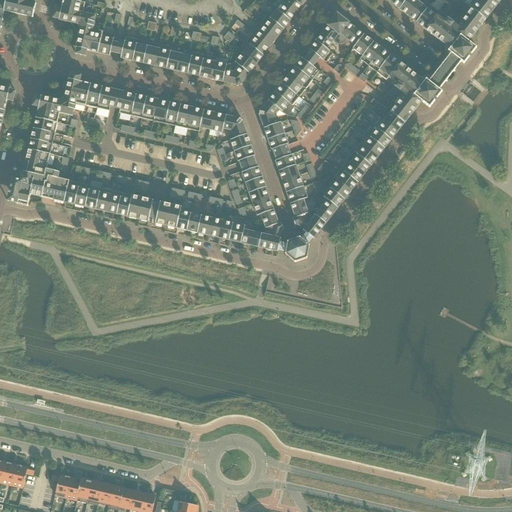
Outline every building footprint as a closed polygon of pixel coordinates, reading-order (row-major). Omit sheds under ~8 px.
[(0,0),(0,27),(1,28),(2,27),(0,26),(2,21),(3,21),(3,19),(2,18),(4,11),(26,16),(31,17),(33,18),(33,16),(34,11),(34,10),(36,5),(36,4),(35,4),(30,3),(30,0),(0,0)] [(98,53),(103,32),(93,30),(93,27),(94,28),(95,23),(94,23),(95,17),(83,14),(85,4),(68,0),(63,0),(61,10),(55,8),(53,19),(59,20),(59,21),(71,23),(79,36),(76,48),(77,49),(75,54),(85,57),(86,55),(87,51),(98,53)] [(290,21),(290,20),(301,6),(302,5),(294,0),(281,0),(286,4),(279,12),(290,21)] [(406,0),(391,0),(390,1),(389,2),(399,9),(406,0)] [(407,16),(419,0),(406,0),(399,9),(407,16)] [(416,23),(429,5),(422,0),(419,0),(407,16),(416,23)] [(485,20),(492,12),(476,0),(473,0),(468,7),(485,20)] [(476,0),(492,12),(499,3),(494,0),(476,0)] [(257,11),(260,8),(254,3),(251,6),(257,11)] [(436,16),(436,17),(439,13),(429,5),(416,23),(425,30),(436,16)] [(468,42),(485,20),(468,7),(457,20),(450,15),(447,19),(439,13),(436,17),(436,16),(425,30),(450,49),(448,52),(451,54),(447,58),(444,62),(443,62),(443,64),(436,72),(435,72),(435,73),(432,78),(429,82),(426,80),(424,82),(400,63),(389,77),(397,83),(391,91),(398,96),(387,110),(404,124),(421,102),(429,108),(442,92),(439,90),(440,89),(442,86),(445,81),(446,82),(447,81),(447,80),(453,72),(455,72),(454,70),(458,66),(461,62),(464,64),(476,48),(468,42)] [(243,13),(249,18),(252,15),(246,10),(243,13)] [(290,21),(290,20),(290,21),(279,12),(276,10),(270,18),(270,19),(283,30),(290,21)] [(340,34),(348,23),(337,14),(327,26),(328,26),(338,34),(338,35),(339,35),(340,34)] [(274,42),(283,30),(270,19),(270,18),(266,16),(259,25),(263,28),(259,32),(256,36),(253,33),(245,42),(249,45),(263,56),(274,42)] [(241,29),(244,25),(237,20),(235,24),(241,29)] [(349,23),(348,23),(340,34),(339,35),(340,44),(343,44),(346,39),(355,46),(355,45),(356,45),(363,35),(348,24),(349,23)] [(340,44),(339,35),(338,35),(338,34),(328,26),(316,41),(326,50),(327,49),(333,41),(338,45),(340,44)] [(132,61),(137,40),(125,37),(123,45),(118,44),(113,42),(115,35),(103,32),(98,53),(110,56),(110,53),(116,54),(121,55),(120,59),(132,61)] [(228,32),(226,35),(232,40),(235,37),(228,32)] [(232,40),(226,35),(223,38),(230,43),(232,40)] [(363,35),(356,45),(355,45),(355,46),(353,49),(362,56),(373,42),(363,35)] [(143,64),(148,42),(137,40),(132,61),(143,64)] [(333,54),(327,49),(326,50),(316,41),(310,48),(310,51),(311,52),(311,53),(308,56),(304,60),(303,59),(301,60),(295,67),(312,81),(319,72),(313,67),(313,66),(316,62),(320,58),(326,63),(333,54)] [(155,67),(160,45),(148,42),(143,64),(155,67)] [(382,49),(373,42),(362,56),(359,59),(368,66),(382,49)] [(170,52),(171,52),(172,48),(160,45),(155,67),(166,69),(170,52)] [(256,64),(263,56),(249,45),(243,53),(256,64)] [(377,73),(390,56),(382,49),(368,66),(377,73)] [(177,72),(181,55),(171,52),(170,52),(166,69),(177,72)] [(199,77),(204,55),(192,53),(191,57),(187,74),(199,77)] [(249,74),(256,64),(243,53),(235,63),(240,67),(240,66),(249,74)] [(191,57),(181,55),(177,72),(187,74),(191,57)] [(215,62),(216,58),(204,55),(199,77),(211,80),(215,62)] [(389,77),(400,63),(390,56),(377,73),(386,81),(389,77)] [(225,71),(227,65),(215,62),(211,80),(222,82),(225,71)] [(241,84),(249,74),(240,66),(240,67),(235,73),(225,71),(222,82),(236,85),(237,87),(241,85),(241,84)] [(312,81),(295,67),(288,76),(305,89),(312,81)] [(359,71),(354,67),(350,72),(355,76),(359,71)] [(85,106),(90,85),(80,82),(80,81),(80,80),(81,78),(81,76),(80,76),(76,75),(75,75),(72,74),(71,74),(70,75),(70,78),(69,80),(68,79),(66,91),(53,100),(41,97),(39,97),(36,96),(35,96),(35,97),(34,101),(34,102),(33,105),(33,106),(34,107),(37,107),(38,108),(36,119),(70,126),(71,120),(74,110),(74,111),(75,106),(75,104),(85,106)] [(362,74),(358,79),(364,83),(367,78),(362,74)] [(305,89),(288,76),(282,84),(299,98),(305,89)] [(323,83),(328,87),(332,81),(328,78),(323,83)] [(386,87),(382,83),(377,89),(380,91),(383,91),(386,87)] [(299,98),(282,84),(275,92),(289,103),(288,104),(292,106),(299,98)] [(97,109),(102,87),(90,85),(85,106),(97,109)] [(0,110),(5,111),(7,100),(8,101),(9,101),(12,101),(13,102),(13,101),(14,97),(14,96),(15,93),(15,92),(14,91),(11,91),(11,90),(10,90),(10,89),(0,87),(0,110)] [(131,116),(136,95),(118,91),(102,87),(97,109),(109,112),(110,107),(115,108),(120,109),(119,114),(131,116)] [(318,90),(314,95),(318,99),(322,94),(318,90)] [(275,92),(268,101),(279,109),(279,110),(282,112),(287,116),(293,107),(292,106),(288,104),(289,103),(275,92)] [(141,119),(146,98),(136,95),(131,116),(141,119)] [(314,104),(318,99),(314,95),(309,101),(314,104)] [(153,122),(158,100),(146,98),(141,119),(153,122)] [(378,103),(373,99),(369,105),(374,108),(378,103)] [(165,124),(170,103),(158,100),(153,122),(165,124)] [(279,110),(279,109),(268,101),(260,112),(259,112),(259,113),(259,115),(264,129),(276,124),(274,116),(279,110)] [(175,127),(180,105),(170,103),(165,124),(175,127)] [(175,127),(174,134),(185,136),(187,129),(192,108),(180,105),(175,127)] [(305,106),(301,111),(306,115),(310,110),(305,106)] [(200,128),(204,111),(192,108),(187,129),(199,132),(200,128)] [(398,132),(404,124),(387,110),(380,118),(398,132)] [(210,130),(214,113),(204,111),(200,128),(210,130)] [(364,111),(360,116),(365,120),(369,115),(364,111)] [(223,129),(226,116),(214,113),(210,130),(222,133),(223,129)] [(239,119),(226,116),(223,129),(231,131),(234,139),(247,135),(242,121),(240,120),(240,119),(239,119)] [(360,125),(365,120),(360,116),(356,121),(360,125)] [(391,141),(398,132),(380,118),(374,127),(391,141)] [(68,137),(70,126),(36,119),(33,129),(64,136),(68,137)] [(290,121),(293,129),(300,127),(298,122),(290,121)] [(279,123),(276,124),(264,129),(268,140),(283,135),(279,123)] [(301,131),(300,127),(293,129),(296,137),(301,131)] [(384,149),(391,141),(374,127),(367,135),(384,149)] [(351,128),(347,133),(351,137),(355,132),(351,128)] [(33,129),(31,140),(52,145),(55,134),(33,129)] [(347,142),(351,137),(347,133),(342,139),(347,142)] [(251,146),(247,135),(234,139),(231,140),(235,151),(251,146)] [(289,156),(289,155),(288,152),(285,145),(287,145),(283,135),(268,140),(271,150),(273,150),(275,156),(276,160),(275,161),(279,171),(294,166),(290,155),(289,156)] [(378,158),(384,149),(367,135),(360,144),(378,158)] [(52,145),(31,140),(28,150),(63,158),(65,147),(52,145)] [(371,166),(378,158),(360,144),(354,152),(371,166)] [(337,145),(333,150),(338,154),(342,149),(337,145)] [(255,162),(253,158),(253,157),(254,156),(251,146),(235,151),(234,152),(238,162),(239,162),(241,166),(243,172),(242,173),(245,183),(262,177),(258,167),(257,167),(255,162)] [(58,179),(63,158),(28,150),(21,182),(20,181),(14,180),(12,179),(12,181),(10,189),(10,190),(8,201),(7,202),(9,202),(14,203),(16,204),(28,207),(30,198),(30,195),(41,197),(42,198),(64,203),(69,181),(58,179)] [(334,159),(338,154),(333,150),(329,156),(334,159)] [(364,175),(371,166),(354,152),(347,161),(364,175)] [(325,161),(321,166),(325,170),(329,165),(325,161)] [(358,183),(364,175),(347,161),(340,170),(358,183)] [(298,176),(294,166),(279,171),(282,181),(298,176)] [(351,192),(358,183),(340,170),(334,178),(351,192)] [(302,187),(298,176),(282,181),(286,193),(302,187)] [(266,188),(262,177),(245,183),(249,194),(266,188)] [(344,200),(351,192),(334,178),(327,187),(330,189),(344,200)] [(74,205),(79,184),(69,181),(64,203),(74,205)] [(85,208),(90,186),(79,184),(74,205),(85,208)] [(95,210),(100,189),(90,186),(85,208),(95,210)] [(306,199),(302,187),(286,193),(290,204),(303,200),(306,199)] [(270,199),(266,188),(249,194),(253,205),(270,199)] [(106,212),(111,191),(100,189),(95,210),(106,212)] [(338,209),(344,200),(330,189),(324,198),(327,200),(338,209)] [(232,192),(234,199),(240,197),(237,190),(232,192)] [(117,215),(122,193),(111,191),(106,212),(117,215)] [(127,217),(132,196),(122,193),(117,215),(127,217)] [(176,229),(181,207),(161,203),(160,205),(154,204),(154,201),(132,196),(127,217),(148,222),(155,223),(155,224),(176,229)] [(273,210),(270,199),(253,205),(257,216),(261,215),(273,210)] [(304,230),(315,215),(319,211),(318,210),(308,213),(303,200),(290,204),(295,218),(292,219),(295,226),(298,225),(304,230)] [(326,224),(338,209),(327,200),(319,211),(315,215),(326,224)] [(187,231),(192,210),(181,207),(176,229),(187,231)] [(246,216),(243,208),(238,210),(239,215),(246,216)] [(197,234),(202,212),(192,210),(187,231),(197,234)] [(278,224),(273,210),(261,215),(265,228),(256,232),(255,233),(261,235),(279,239),(281,231),(284,230),(281,223),(278,224)] [(208,236),(213,215),(202,212),(197,234),(208,236)] [(218,238),(223,217),(213,215),(208,236),(218,238)] [(299,238),(293,240),(301,261),(307,259),(309,246),(307,244),(312,238),(313,240),(326,224),(315,215),(304,230),(303,231),(306,234),(301,239),(299,238)] [(233,224),(234,220),(223,217),(218,238),(229,241),(233,224)] [(244,230),(245,227),(233,224),(229,241),(240,244),(244,230)] [(261,235),(255,233),(244,230),(240,244),(258,248),(261,235)] [(261,235),(258,248),(277,252),(278,250),(285,252),(285,254),(285,255),(295,263),(301,261),(293,240),(287,242),(287,244),(280,243),(281,239),(279,239),(261,235)] [(12,486),(17,466),(6,463),(1,484),(12,486)] [(34,472),(27,470),(28,468),(17,466),(12,486),(23,489),(26,475),(33,477),(34,472)] [(66,499),(71,478),(60,475),(59,477),(52,476),(51,481),(58,482),(55,496),(66,499)] [(81,480),(71,478),(66,499),(76,501),(76,502),(77,502),(78,497),(77,497),(81,480)] [(87,504),(92,482),(81,479),(81,480),(77,497),(78,497),(77,502),(87,504)] [(97,507),(103,484),(92,482),(87,504),(97,507)] [(108,509),(113,487),(103,484),(97,507),(98,507),(98,504),(108,506),(107,509),(108,509)] [(123,490),(124,490),(124,489),(113,487),(108,509),(118,511),(119,507),(123,490)] [(130,510),(134,492),(124,490),(123,490),(119,507),(118,511),(119,511),(120,507),(130,510)] [(140,511),(144,495),(134,492),(130,510),(140,511),(139,511),(140,511)] [(151,511),(155,497),(144,495),(140,511),(151,511)] [(180,502),(177,511),(196,511),(197,506),(180,502)]
